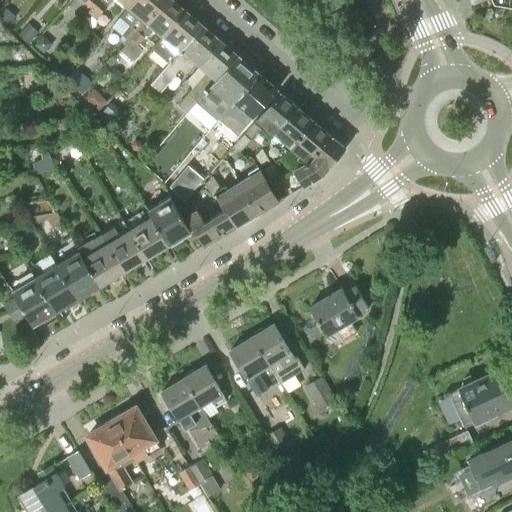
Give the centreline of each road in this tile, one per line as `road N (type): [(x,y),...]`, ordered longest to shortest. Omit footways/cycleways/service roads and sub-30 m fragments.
road 1 (unclassified): [(0,410),(422,152)]
road 2 (residential): [(356,126),(216,0)]
